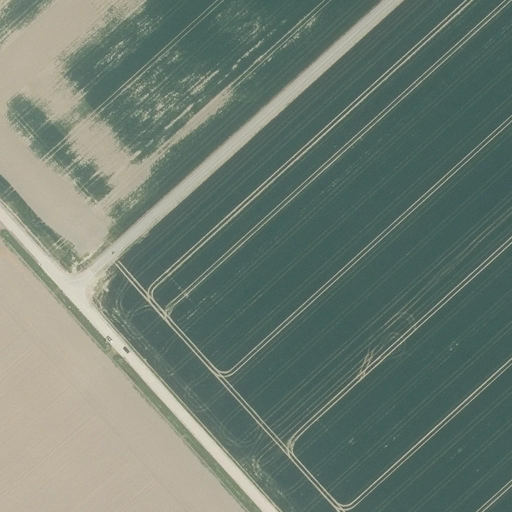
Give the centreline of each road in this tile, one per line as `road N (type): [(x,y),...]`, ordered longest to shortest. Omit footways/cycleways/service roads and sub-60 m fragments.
road 1 (unclassified): [(70,293),(395,0)]
road 2 (tertiary): [(268,511),(70,293)]
